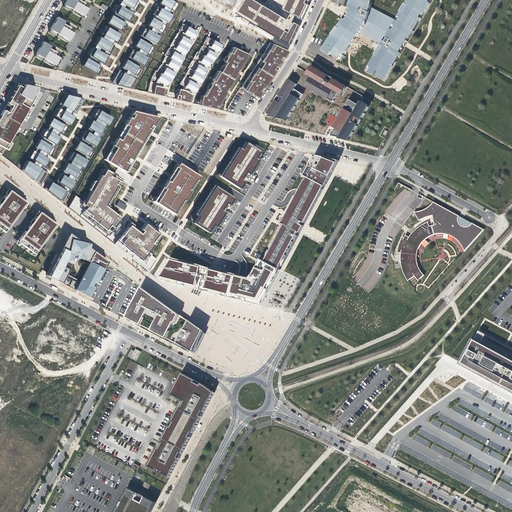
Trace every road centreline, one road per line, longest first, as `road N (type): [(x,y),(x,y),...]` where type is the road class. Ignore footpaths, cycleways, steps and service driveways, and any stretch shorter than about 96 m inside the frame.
road 1 (residential): [(7,70),(245,131)]
road 2 (tertiary): [(277,348),(388,162)]
road 3 (residential): [(128,333),(33,511)]
road 4 (residential): [(294,419),(471,511)]
road 5 (tertiary): [(388,162),(485,0)]
road 6 (residential): [(245,131),(320,0)]
road 7 (residential): [(245,131),(388,162)]
road 8 (tertiary): [(0,266),(128,333)]
